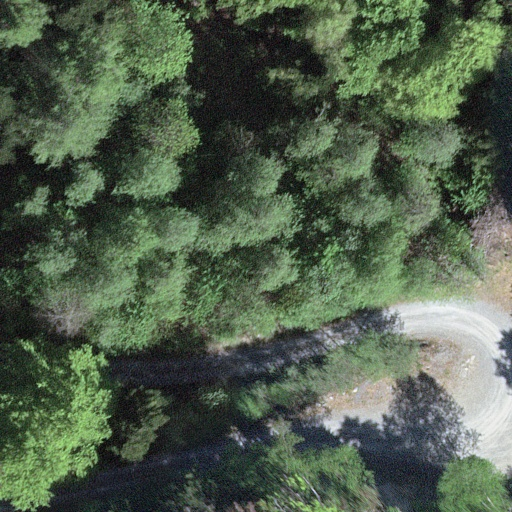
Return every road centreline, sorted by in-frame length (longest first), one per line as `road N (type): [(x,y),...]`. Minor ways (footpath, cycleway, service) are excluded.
road 1 (track): [(511,403),(496,428),(298,439),(0,510)]
road 2 (track): [(0,363),(92,376),(447,340),(496,347),(511,366)]
